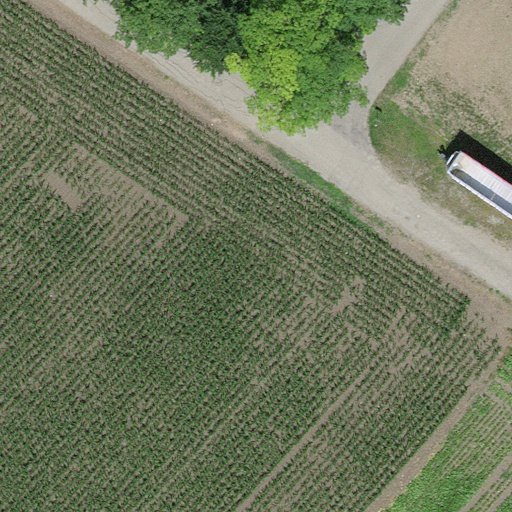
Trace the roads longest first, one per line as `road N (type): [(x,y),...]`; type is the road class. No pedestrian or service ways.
road 1 (unclassified): [(439,0),(332,144),(511,269)]
road 2 (track): [(108,0),(332,144)]
